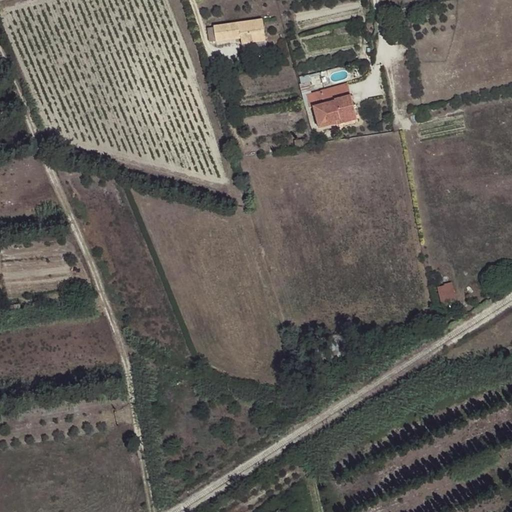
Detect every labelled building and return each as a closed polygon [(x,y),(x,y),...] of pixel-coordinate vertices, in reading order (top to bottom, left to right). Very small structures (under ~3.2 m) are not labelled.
[(241,38),(242,44),(265,40),(263,20),(215,27),(217,41),(241,38)] [(265,40),(242,44),(243,50),(266,46),(265,40)] [(324,103),(320,91),(311,93),(308,82),(300,84),(303,95),(307,94),(310,107),(313,106),(319,130),(338,125),(336,120),(355,115),(351,97),(324,103)] [(347,84),(320,91),(324,103),(351,97),(347,84)] [(336,120),(338,125),(357,120),(355,115),(336,120)] [(456,301),(452,282),(438,286),(441,303),(456,301)]
